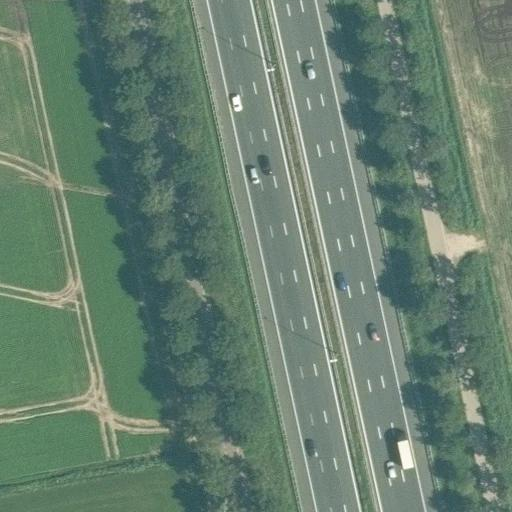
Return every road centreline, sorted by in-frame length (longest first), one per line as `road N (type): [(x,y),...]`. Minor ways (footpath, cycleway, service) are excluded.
road 1 (motorway): [(229,0),(339,511)]
road 2 (tertiary): [(244,511),(135,0)]
road 3 (motorway): [(406,511),(297,0)]
road 4 (unclassified): [(495,511),(387,0)]
